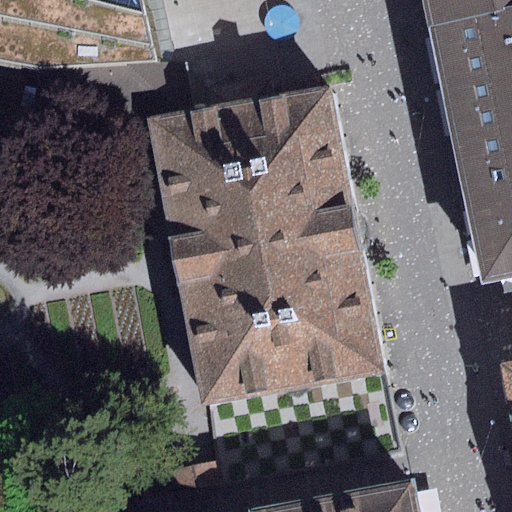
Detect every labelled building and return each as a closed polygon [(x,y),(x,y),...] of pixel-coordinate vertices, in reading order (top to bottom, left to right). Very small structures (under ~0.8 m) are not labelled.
[(0,0),(0,113),(34,121),(37,69),(155,62),(140,0),(0,0)] [(511,0),(425,0),(431,27),(511,7),(511,0)] [(479,285),(511,278),(511,7),(431,27),(479,285)] [(150,125),(192,117),(182,63),(155,62),(37,69),(34,121),(150,125)] [(150,125),(204,408),(385,373),(330,91),(269,103),(265,79),(205,90),(210,114),(192,117),(150,125)] [(248,511),(419,511),(413,480),(248,511)]
